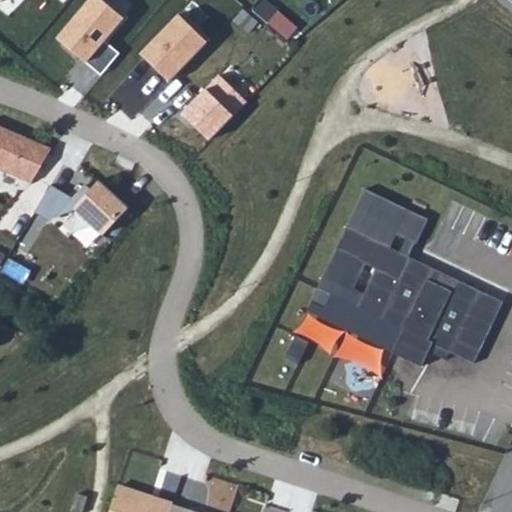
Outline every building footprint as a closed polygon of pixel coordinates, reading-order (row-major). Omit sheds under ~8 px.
[(129,0),(93,0),(65,36),(90,56),(132,3),(129,0)] [(194,0),(190,0),(141,48),(169,77),(210,38),(198,26),(209,15),(194,0)] [(221,75),(184,113),(211,138),(247,100),(221,75)] [(0,123),(0,168),(31,181),(54,146),(0,123)] [(52,184),(36,209),(52,217),(78,206),(105,232),(129,204),(101,180),(92,190),(86,184),(71,197),(52,184)] [(475,366),(505,301),(397,251),(412,219),(361,195),(317,288),(381,317),(378,325),(391,354),(422,369),(433,346),(475,366)] [(170,511),(173,503),(119,484),(109,511),(170,511)] [(199,511),(173,503),(170,511),(199,511)]
